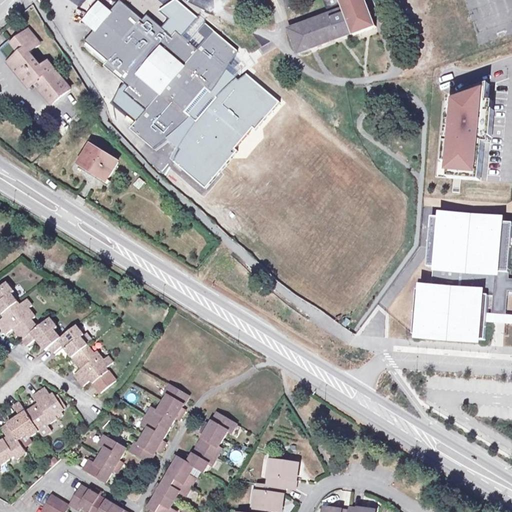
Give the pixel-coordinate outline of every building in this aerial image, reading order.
[(187,114),(207,89),(213,94),(225,77),(229,71),(239,52),(216,32),(200,51),(196,47),(183,36),(199,18),(185,6),(178,0),(175,0),(167,6),(163,9),(160,11),(171,19),(163,28),(149,17),(145,21),(122,2),(112,13),(111,13),(110,13),(109,13),(108,13),(107,13),(105,13),(104,14),(103,15),(102,15),(101,16),(100,16),(99,17),(99,18),(98,18),(98,19),(97,20),(97,21),(97,22),(96,22),(96,23),(96,24),(96,25),(96,26),(96,27),(96,28),(96,29),(96,30),(96,31),(97,32),(87,43),(110,63),(105,68),(130,89),(126,94),(147,113),(132,132),(155,151),(169,140),(176,135),(193,118),(187,114)] [(293,0),(286,0),(290,8),(296,6),(293,0)] [(325,0),(329,9),(344,4),(346,9),(292,30),(301,53),(355,33),(356,36),(377,28),(366,0),(325,0)] [(89,25),(97,32),(96,31),(96,30),(96,29),(96,28),(96,27),(96,26),(96,25),(96,24),(96,23),(96,22),(97,22),(97,21),(97,20),(98,19),(98,18),(99,18),(99,17),(100,16),(101,16),(102,15),(103,15),(104,14),(105,13),(107,13),(108,13),(109,13),(110,13),(111,13),(112,13),(104,7),(89,25)] [(196,47),(200,51),(216,32),(207,24),(200,33),(204,37),(196,47)] [(32,85),(37,81),(44,88),(46,91),(54,101),(71,87),(49,60),(44,65),(31,49),(41,41),(31,28),(14,42),(16,44),(7,51),(14,59),(12,61),(32,85)] [(181,151),(174,162),(206,189),(238,152),(235,150),(253,127),(256,130),(281,103),(247,74),(240,81),(229,71),(225,77),(213,94),(207,89),(187,114),(193,118),(176,135),(169,140),(181,151)] [(490,83),(443,100),(437,176),(482,180),(485,140),(490,141),(490,138),(492,111),(488,111),(490,83)] [(120,162),(92,144),(80,163),(108,181),(120,162)] [(511,235),(511,224),(431,217),(427,267),(433,268),(431,291),(416,290),(412,335),(484,341),(486,318),(487,312),(488,297),(493,297),(495,273),(509,274),(511,235)] [(511,282),(508,282),(509,274),(495,273),(493,297),(492,313),(487,312),(486,318),(511,320),(511,314),(505,314),(507,296),(511,296),(511,282)] [(28,314),(32,310),(26,303),(20,307),(12,297),(17,293),(9,284),(0,291),(0,310),(7,320),(0,324),(0,326),(9,337),(15,332),(29,349),(35,344),(43,354),(47,351),(54,360),(63,352),(79,372),(71,380),(81,392),(89,386),(98,397),(115,384),(105,372),(110,369),(104,362),(100,366),(92,357),(90,359),(85,352),(91,347),(83,339),(81,341),(73,332),(58,345),(50,336),(54,333),(46,324),(36,333),(30,326),(35,322),(28,314)] [(164,399),(167,400),(158,415),(150,411),(140,430),(147,434),(140,446),(136,444),(129,456),(148,468),(155,456),(159,458),(165,448),(161,446),(175,422),(180,425),(185,415),(181,413),(188,400),(169,390),(164,399)] [(52,400),(46,392),(33,401),(38,407),(24,417),(19,410),(12,414),(17,421),(0,433),(0,437),(5,444),(0,447),(0,468),(10,462),(13,466),(23,459),(13,444),(24,436),(26,441),(35,435),(33,431),(37,429),(36,428),(41,425),(43,429),(53,422),(51,419),(64,410),(56,398),(52,400)] [(219,451),(227,437),(231,439),(236,430),(216,417),(208,430),(205,428),(200,437),(202,439),(190,462),(186,460),(183,466),(175,461),(172,466),(175,468),(161,492),(157,490),(153,499),(154,501),(148,511),(173,511),(181,500),(185,502),(196,484),(192,481),(197,474),(203,478),(208,470),(211,472),(222,453),(219,451)] [(33,431),(35,435),(39,441),(47,435),(43,429),(41,425),(36,428),(37,429),(33,431)] [(82,472),(107,486),(112,477),(116,479),(122,469),(117,466),(125,454),(102,441),(97,449),(103,453),(94,468),(87,463),(82,472)] [(274,490),(285,492),(295,493),(297,479),(292,479),(294,469),(272,466),(270,482),(275,482),(274,490)] [(283,508),(285,492),(274,490),(263,489),(262,498),(258,498),(256,511),(277,511),(278,508),(283,508)] [(81,491),(69,510),(71,511),(118,511),(120,510),(111,504),(109,507),(97,501),(99,497),(94,494),(92,498),(81,491)] [(68,511),(69,510),(50,499),(42,511),(68,511)]
